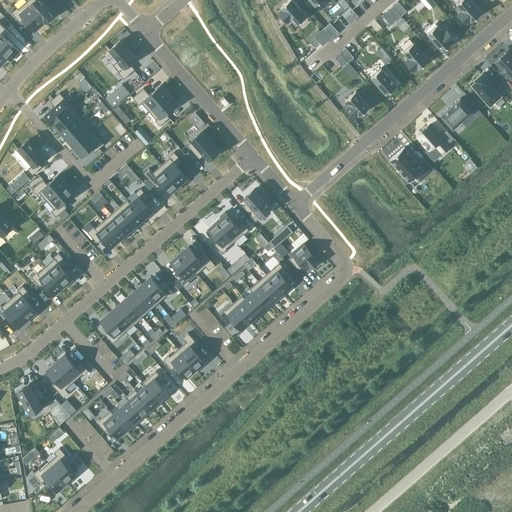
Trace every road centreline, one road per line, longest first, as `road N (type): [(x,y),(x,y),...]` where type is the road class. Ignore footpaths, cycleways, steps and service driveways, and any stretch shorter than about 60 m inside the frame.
road 1 (residential): [(77,511),(344,274),(344,263),(294,204)]
road 2 (residential): [(252,156),(0,368)]
road 3 (residential): [(294,204),(511,15)]
road 4 (primary): [(298,511),(511,325)]
road 5 (residential): [(373,511),(511,390)]
road 6 (residential): [(145,34),(252,156)]
road 7 (residential): [(7,89),(92,185)]
